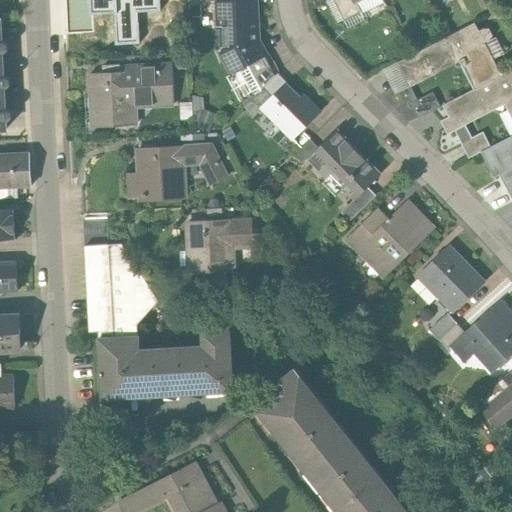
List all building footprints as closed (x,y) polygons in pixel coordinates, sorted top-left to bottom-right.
[(91,15),(90,0),(65,0),(68,35),(94,33),(94,15),(91,15)] [(160,0),(90,0),(91,15),(94,15),(115,14),(117,45),(141,43),(139,13),(161,11),(160,0)] [(227,29),(228,50),(222,51),(233,74),(240,70),(266,57),(258,42),(255,0),(253,0),(219,1),(221,29),(227,29)] [(353,4),(350,0),(331,0),(343,22),(359,13),(353,3),(353,4)] [(474,24),(397,64),(407,83),(458,58),(462,66),(468,63),(480,87),(501,77),(474,24)] [(0,29),(0,66),(2,66),(1,54),(5,54),(9,49),(9,47),(4,43),(1,43),(0,29)] [(266,57),(240,70),(255,97),(262,89),(275,76),(266,57)] [(174,65),(133,66),(134,71),(120,72),(119,66),(104,66),(104,72),(92,73),(93,98),(97,98),(98,120),(116,119),(117,124),(136,123),(135,100),(154,99),(154,105),(175,104),(174,65)] [(2,66),(0,66),(0,98),(4,99),(4,88),(7,88),(10,84),(10,81),(6,77),(3,77),(2,66)] [(480,87),(443,106),(452,124),(502,99),(508,110),(511,107),(511,70),(501,77),(480,87)] [(308,106),(284,85),(271,97),(261,108),(262,109),(292,139),(319,113),(310,104),(308,106)] [(255,97),(244,107),(254,117),(262,109),(261,108),(271,97),(262,89),(255,97)] [(432,94),(411,105),(418,119),(439,108),(432,94)] [(4,99),(0,98),(0,131),(6,131),(6,121),(8,121),(12,116),(12,114),(8,110),(5,110),(4,99)] [(362,164),(342,144),(346,140),(336,131),(318,149),(308,160),(327,179),(335,171),(345,181),(342,184),(356,199),(368,187),(380,175),(366,160),(362,164)] [(483,133),(461,144),(469,158),(483,151),(490,147),(483,133)] [(511,136),(490,147),(483,151),(493,171),(499,168),(511,161),(511,136)] [(310,140),(295,156),(303,164),(308,160),(318,149),(310,140)] [(181,146),(139,148),(140,173),(145,173),(146,196),(165,195),(165,200),(184,199),(181,146)] [(30,154),(0,155),(0,171),(31,170),(30,154)] [(511,161),(499,168),(511,194),(511,161)] [(31,170),(0,171),(0,188),(33,186),(31,170)] [(106,186),(83,187),(84,201),(107,200),(106,186)] [(356,199),(342,212),(352,221),(377,197),(368,187),(356,199)] [(107,200),(84,201),(85,215),(108,214),(107,200)] [(360,251),(374,266),(378,262),(390,273),(435,229),(409,203),(378,233),(360,251)] [(14,211),(0,211),(0,239),(15,239),(14,211)] [(108,218),(85,219),(86,233),(108,232),(108,218)] [(232,219),(190,221),(191,246),(196,246),(196,269),(215,268),(215,272),(234,272),(232,219)] [(368,223),(350,241),(360,251),(378,233),(368,223)] [(108,232),(86,233),(91,331),(99,331),(100,338),(114,337),(109,245),(108,232)] [(138,325),(159,301),(122,245),(109,245),(114,337),(139,336),(138,325)] [(483,284),(450,248),(423,273),(434,284),(435,283),(445,294),(440,298),(453,312),(483,284)] [(17,263),(0,264),(0,292),(19,291),(17,263)] [(511,318),(498,303),(463,334),(450,345),(451,346),(465,362),(482,347),(499,366),(511,353),(511,318)] [(447,314),(429,330),(438,340),(455,324),(447,314)] [(0,351),(21,350),(20,316),(0,317),(0,351)] [(455,324),(438,340),(447,350),(451,346),(450,345),(463,334),(455,324)] [(204,351),(140,355),(139,336),(114,337),(100,338),(103,398),(233,392),(230,331),(203,332),(204,351)] [(3,364),(0,364),(0,409),(17,409),(15,377),(3,378),(3,364)] [(400,511),(298,380),(302,377),(295,368),(281,380),(287,387),(258,411),(337,511),(400,511)] [(511,371),(502,380),(509,389),(511,387),(511,371)] [(511,387),(509,389),(483,411),(497,428),(511,415),(511,387)] [(206,511),(217,507),(195,464),(140,492),(146,505),(148,508),(176,493),(183,506),(181,507),(183,511),(206,511)] [(140,492),(120,502),(125,511),(131,511),(146,505),(140,492)]
